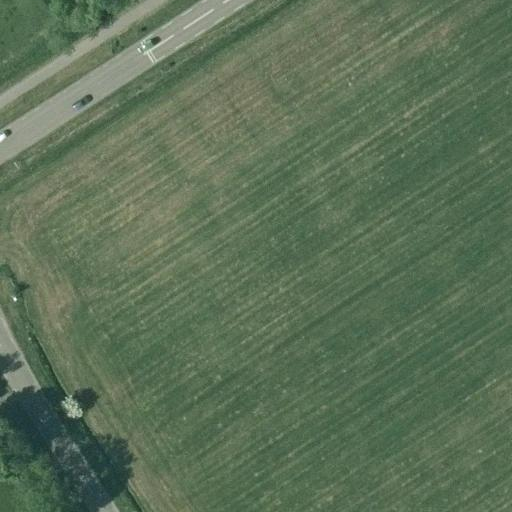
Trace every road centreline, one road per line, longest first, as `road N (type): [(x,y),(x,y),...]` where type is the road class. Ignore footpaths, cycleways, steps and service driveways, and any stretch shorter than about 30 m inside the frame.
road 1 (secondary): [(0,146),(228,0)]
road 2 (tertiary): [(104,511),(0,344)]
